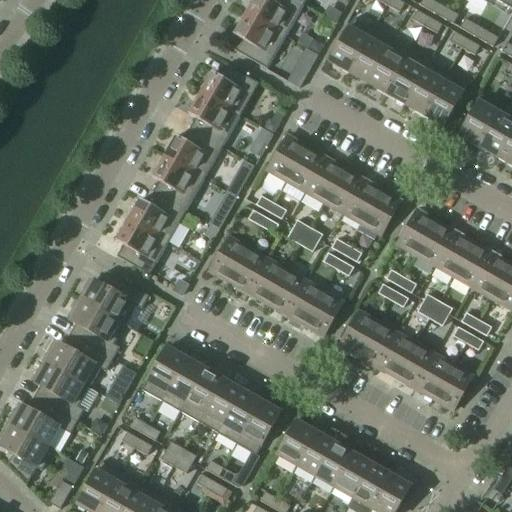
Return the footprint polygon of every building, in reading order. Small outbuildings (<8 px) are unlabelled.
[(303,6),(292,0),(252,0),(250,3),(251,4),(245,15),(285,38),(303,6)] [(399,14),(404,5),(395,0),(389,0),(386,7),(399,14)] [(435,3),(429,0),(422,0),(419,6),(430,12),(435,3)] [(511,0),(494,0),(510,9),(511,5),(511,0)] [(446,10),(435,3),(430,12),(441,19),(446,10)] [(441,19),(452,25),(457,16),(446,10),(441,19)] [(429,19),(416,12),(411,21),(424,28),(429,19)] [(285,38),(245,15),(239,26),(237,25),(234,35),(233,36),(240,40),(234,51),(266,70),(285,38)] [(373,31),(353,19),(328,63),(347,73),(346,74),(347,75),(373,31)] [(436,35),(441,26),(429,19),(424,28),(436,35)] [(475,26),(464,20),(459,29),(470,35),(475,26)] [(486,33),(475,26),(470,35),(481,42),(486,33)] [(391,41),(373,31),(347,75),(348,75),(349,74),(367,85),(391,41)] [(466,40),(454,33),(449,42),(461,49),(466,40)] [(481,42),(492,48),(497,39),(486,33),(481,42)] [(461,49),(474,56),(479,48),(466,40),(461,49)] [(313,41),(307,51),(318,57),(323,47),(313,41)] [(410,52),(391,41),(367,85),(384,95),(384,96),(385,96),(410,52)] [(511,47),(506,44),(501,53),(511,59),(511,47)] [(307,52),(300,65),(310,70),(317,58),(307,52)] [(429,63),(410,52),(385,96),(386,97),(386,96),(404,106),(429,63)] [(448,73),(429,63),(404,106),(422,116),(421,117),(422,117),(448,73)] [(511,66),(508,64),(503,73),(511,78),(511,66)] [(258,85),(225,66),(219,77),(212,73),(211,75),(205,82),(206,83),(200,94),(240,117),(258,85)] [(422,117),(423,118),(424,117),(442,128),(467,84),(448,73),(422,117)] [(240,117),(200,94),(194,106),(192,105),(188,114),(188,116),(195,119),(189,130),(222,149),(240,117)] [(497,113),(478,102),(458,137),(477,147),(476,148),(477,149),(497,113)] [(511,131),(511,121),(497,113),(477,149),(478,149),(478,148),(496,159),(511,131)] [(268,121),(263,130),(273,135),(278,126),(268,121)] [(222,149),(189,130),(182,141),(176,137),(175,138),(169,146),(170,147),(164,158),(203,181),(222,149)] [(511,131),(496,159),(511,167),(511,131)] [(305,149),(286,137),(266,172),(286,183),(305,149)] [(325,159),(324,158),(323,159),(305,149),(286,183),(304,194),(325,159)] [(203,181),(164,158),(157,169),(156,168),(152,178),(152,179),(159,183),(152,194),(185,212),(203,181)] [(343,170),(325,160),(326,159),(325,159),(304,194),(323,205),(343,170)] [(362,180),(361,180),(343,170),(323,205),(342,215),(362,180)] [(380,191),(363,181),(362,180),(342,215),(361,226),(380,191)] [(232,182),(225,194),(236,200),(243,189),(232,182)] [(400,203),(380,191),(361,226),(380,237),(400,203)] [(185,212),(152,194),(146,204),(139,200),(139,201),(133,209),(134,210),(128,221),(167,244),(185,212)] [(273,205),(261,198),(256,207),(268,214),(273,205)] [(281,221),(286,212),(273,205),(268,214),(281,221)] [(265,219),(253,212),(247,221),(260,228),(265,219)] [(435,223),(416,212),(396,246),(415,257),(435,223)] [(273,235),(278,226),(265,219),(260,228),(273,235)] [(167,244),(128,221),(121,232),(120,232),(116,241),(116,242),(122,246),(116,258),(149,277),(167,244)] [(309,229),(297,222),(292,231),(304,238),(309,229)] [(454,233),(453,232),(453,233),(435,223),(415,257),(434,268),(454,233)] [(210,228),(204,238),(212,243),(219,233),(210,228)] [(317,245),(322,236),(309,229),(304,238),(317,245)] [(304,238),(292,231),(287,239),(299,246),(304,238)] [(473,244),(455,234),(455,233),(454,233),(434,268),(453,279),(473,244)] [(248,249),(228,238),(209,273),(228,284),(248,249)] [(317,245),(304,238),(299,246),(312,254),(317,245)] [(348,248),(336,240),(331,249),(343,257),(348,248)] [(492,254),(491,253),(490,254),(473,244),(453,279),(472,289),(492,254)] [(343,257),(356,264),(361,255),(348,248),(343,257)] [(267,260),(248,249),(228,284),(246,294),(245,295),(246,295),(267,260)] [(510,265),(492,255),(493,255),(492,254),(472,289),(490,300),(510,265)] [(340,262),(328,255),(323,264),(335,271),(340,262)] [(285,271),(267,260),(246,295),(247,296),(248,295),(266,306),(285,271)] [(335,271),(348,278),(353,269),(340,262),(335,271)] [(510,311),(511,307),(511,266),(510,265),(490,300),(510,311)] [(304,282),(285,271),(266,306),(283,316),(284,317),(304,282)] [(403,279),(390,272),(385,280),(398,288),(403,279)] [(135,307),(141,310),(148,298),(105,273),(98,284),(93,281),(87,291),(84,290),(78,300),(124,326),(135,307)] [(411,295),(416,286),(403,279),(398,288),(411,295)] [(323,292),(304,282),(284,317),(285,317),(303,327),(323,292)] [(395,293),(382,286),(377,295),(390,302),(395,293)] [(303,327),(323,338),(342,303),(323,292),(303,327)] [(407,300),(395,293),(390,302),(402,309),(407,300)] [(439,303),(426,296),(421,305),(434,312),(439,303)] [(124,326),(78,300),(72,310),(76,312),(70,322),(75,325),(69,336),(112,361),(119,349),(113,346),(124,326)] [(447,319),(451,310),(439,303),(434,312),(447,319)] [(434,312),(421,305),(416,313),(429,321),(434,312)] [(378,323),(358,312),(338,347),(358,358),(378,323)] [(447,319),(434,312),(429,321),(442,328),(447,319)] [(478,322),(465,314),(460,323),(473,330),(478,322)] [(473,330),(486,338),(491,329),(478,322),(473,330)] [(396,334),(378,323),(358,358),(376,368),(375,369),(376,370),(396,334)] [(470,336),(457,329),(452,338),(465,345),(470,336)] [(415,345),(396,334),(376,370),(377,370),(377,369),(395,380),(415,345)] [(112,361),(69,336),(63,347),(58,344),(52,354),(49,352),(43,362),(88,389),(99,369),(105,373),(112,361)] [(465,345),(477,352),(483,343),(470,336),(465,345)] [(434,355),(415,345),(395,380),(413,390),(414,391),(434,355)] [(186,358),(185,358),(166,348),(142,391),(161,402),(186,358)] [(453,366),(434,355),(414,391),(415,391),(433,401),(453,366)] [(204,370),(186,359),(187,359),(186,358),(161,402),(180,413),(204,370)] [(88,389),(43,362),(37,373),(40,375),(34,385),(39,388),(33,399),(76,423),(83,411),(77,408),(88,389)] [(472,377),(453,366),(433,401),(452,412),(472,377)] [(223,380),(223,379),(222,380),(204,370),(180,413),(199,424),(223,380)] [(242,391),(224,381),(224,380),(223,380),(199,424),(217,434),(242,391)] [(112,387),(105,399),(118,407),(126,395),(112,387)] [(261,401),(260,400),(260,401),(242,391),(217,434),(236,445),(261,401)] [(13,415),(7,425),(53,451),(59,454),(77,423),(76,423),(33,399),(27,409),(22,406),(16,417),(13,415)] [(255,456),(280,413),(262,402),(262,401),(261,401),(236,445),(255,456)] [(147,426),(134,419),(129,428),(142,435),(147,426)] [(96,422),(91,431),(100,436),(105,426),(96,422)] [(316,432),(315,432),(314,432),(296,422),(276,456),(295,468),(316,432)] [(53,451),(7,425),(1,435),(4,437),(0,444),(0,448),(13,455),(8,464),(27,484),(36,469),(41,472),(53,451)] [(155,442),(160,434),(147,426),(142,435),(155,442)] [(334,443),(316,433),(317,433),(316,432),(295,468),(314,478),(334,443)] [(139,441),(126,433),(121,442),(134,449),(139,441)] [(146,457),(152,448),(139,441),(134,449),(146,457)] [(183,450),(170,443),(165,452),(178,459),(183,450)] [(353,453),(352,453),(352,454),(334,443),(314,478),(333,489),(353,453)] [(191,466),(196,458),(183,450),(178,459),(191,466)] [(81,451),(75,462),(82,466),(88,455),(81,451)] [(178,459),(165,452),(160,461),(173,468),(178,459)] [(372,465),(354,455),(354,454),(353,453),(333,489),(352,500),(372,465)] [(191,466),(178,459),(173,468),(186,475),(191,466)] [(511,479),(511,460),(503,474),(511,480),(511,479)] [(98,511),(120,474),(100,462),(76,506),(86,511),(98,511)] [(222,469),(210,462),(204,471),(217,478),(222,469)] [(372,465),(352,500),(347,508),(352,511),(369,511),(371,510),(391,475),(390,474),(389,475),(372,465)] [(217,478),(230,485),(235,476),(222,469),(217,478)] [(122,511),(139,484),(120,474),(98,511),(122,511)] [(511,480),(503,474),(492,491),(500,496),(511,480)] [(371,510),(373,511),(395,511),(410,487),(391,476),(392,475),(391,475),(371,510)] [(214,483),(201,476),(196,485),(209,492),(214,483)] [(48,504),(59,511),(72,488),(61,482),(48,504)] [(227,491),(214,483),(209,492),(222,499),(227,491)] [(147,511),(157,495),(139,484),(122,511),(147,511)] [(277,500),(264,493),(259,502),(272,509),(277,500)] [(172,511),(176,506),(157,495),(147,511),(172,511)] [(286,511),(289,507),(277,500),(272,509),(276,511),(286,511)]
